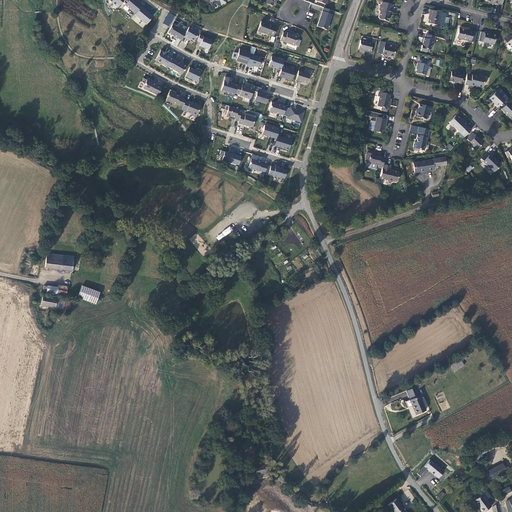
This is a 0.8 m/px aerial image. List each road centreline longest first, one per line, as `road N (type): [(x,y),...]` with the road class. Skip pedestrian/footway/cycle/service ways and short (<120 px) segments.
road 1 (tertiary): [(323,243),(351,309),(380,419),(405,472),(437,511)]
road 2 (residential): [(152,37),(140,65),(207,100),(215,131),(305,166)]
road 3 (residential): [(321,107),(152,37)]
road 4 (residential): [(511,134),(492,133),(452,99),(405,88)]
